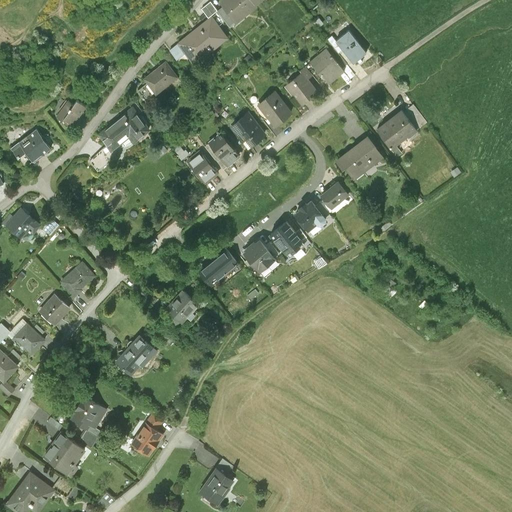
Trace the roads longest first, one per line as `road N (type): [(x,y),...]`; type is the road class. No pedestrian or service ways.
road 1 (track): [(391,231),(233,338),(179,433)]
road 2 (residential): [(42,176),(197,0)]
road 3 (residential): [(119,274),(295,131)]
road 4 (residential): [(0,450),(59,345),(119,274)]
road 5 (residential): [(295,131),(323,161),(315,191),(272,226)]
road 6 (residential): [(119,274),(42,176)]
